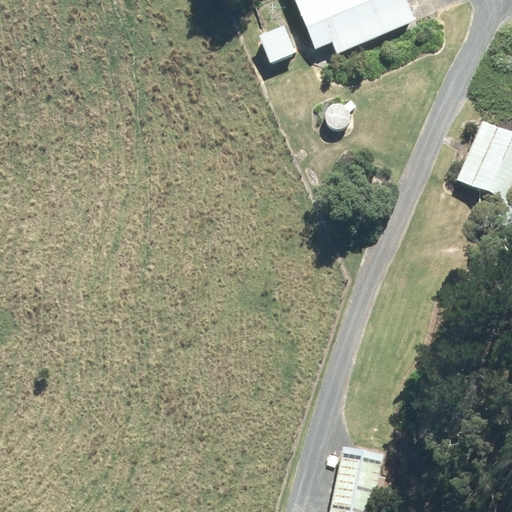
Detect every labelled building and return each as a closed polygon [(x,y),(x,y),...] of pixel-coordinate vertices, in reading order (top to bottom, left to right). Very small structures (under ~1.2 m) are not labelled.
[(296,0),(316,51),(413,14),(408,0),(296,0)] [(285,37),(258,48),(270,74),(296,63),(285,37)] [(511,227),(511,132),(483,120),(458,177),(503,197),(494,219),(511,227)] [(392,357),(380,387),(397,393),(409,364),(392,357)] [(345,446),(331,511),(372,511),(385,454),(345,446)]
